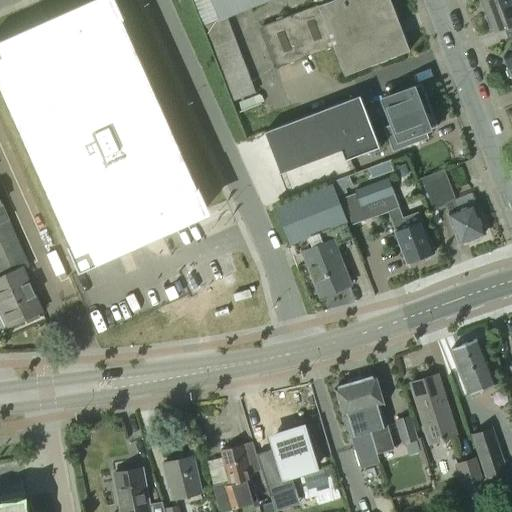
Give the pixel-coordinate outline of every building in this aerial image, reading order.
[(0,91),(69,246),(80,271),(97,263),(97,262),(169,230),(171,226),(204,211),(196,192),(199,187),(197,182),(196,183),(123,19),(124,18),(124,17),(118,15),(110,0),(101,0),(86,7),(83,5),(0,41),(0,91)] [(192,0),(202,24),(205,23),(205,25),(226,17),(268,0),(192,0)] [(333,0),(261,28),(275,67),(336,44),(347,72),(344,73),(345,75),(410,50),(409,49),(406,50),(386,0),(333,0)] [(511,0),(482,0),(488,14),(485,15),(490,28),(493,27),(494,30),(503,27),(508,40),(511,38),(511,0)] [(254,92),(226,17),(205,25),(234,100),(254,92)] [(511,53),(503,56),(511,78),(511,53)] [(313,60),(277,74),(281,85),(318,71),(313,60)] [(388,96),(384,98),(392,119),(430,104),(422,83),(388,96)] [(360,95),(265,132),(281,173),(342,150),(345,160),(380,147),(360,95)] [(430,104),(392,119),(400,140),(404,138),(404,139),(438,126),(430,104)] [(370,173),(390,170),(389,161),(369,164),(370,173)] [(442,170),(421,178),(433,209),(444,204),(448,214),(448,215),(459,243),(471,238),(474,241),(479,239),(480,235),(483,234),(472,205),(456,211),(451,199),(453,198),(442,170)] [(355,193),(341,199),(350,224),(388,211),(407,263),(419,258),(423,260),(428,259),(430,254),(432,254),(420,221),(405,227),(388,178),(354,191),(355,193)] [(331,185),(275,207),(290,244),(345,222),(331,185)] [(0,205),(0,308),(8,326),(23,319),(26,323),(38,318),(36,313),(40,311),(21,268),(27,265),(0,205)] [(331,240),(302,251),(320,296),(349,285),(331,240)] [(477,339),(451,349),(469,394),(495,383),(477,339)] [(436,375),(409,383),(428,443),(455,435),(436,375)] [(380,405),(383,404),(375,376),(354,382),(375,452),(376,452),(379,461),(396,456),(389,433),(387,425),(386,425),(380,405)] [(375,452),(354,382),(335,387),(344,416),(347,415),(350,426),(351,426),(353,435),(350,436),(360,468),(379,462),(379,461),(376,452),(375,452)] [(409,417),(396,420),(402,444),(405,443),(416,439),(409,417)] [(286,446),(258,454),(270,495),(274,506),(286,503),(282,491),(294,487),(291,476),(315,469),(314,465),(320,463),(310,430),(304,432),(303,428),(282,434),(286,446)] [(492,428),(472,435),(487,477),(507,470),(492,428)] [(405,443),(408,454),(419,451),(416,439),(405,443)] [(221,458),(207,462),(214,487),(212,487),(219,511),(222,511),(225,511),(237,511),(236,508),(253,503),(254,508),(259,506),(256,498),(265,496),(261,482),(251,485),(241,445),(220,450),(221,458)] [(191,456),(162,463),(166,479),(167,479),(172,499),(199,493),(191,456)] [(476,459),(458,465),(469,499),(487,493),(476,459)] [(120,511),(148,511),(147,505),(140,468),(114,473),(120,511)] [(492,511),(487,493),(469,499),(472,511),(492,511)] [(39,511),(37,501),(0,508),(0,511),(39,511)] [(163,511),(160,502),(147,505),(148,511),(163,511)] [(274,511),(272,502),(259,506),(260,511),(274,511)]
